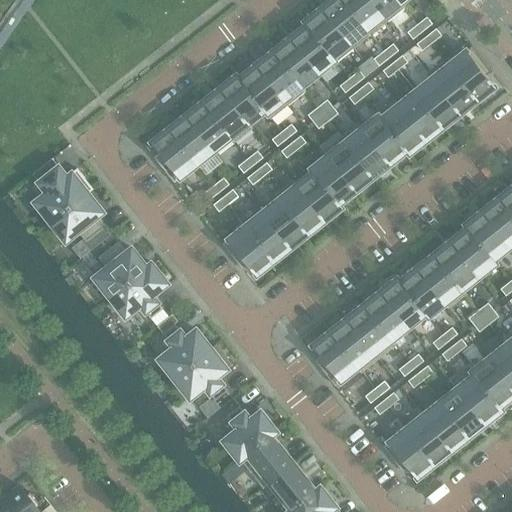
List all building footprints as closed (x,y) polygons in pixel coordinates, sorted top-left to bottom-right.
[(371,35),(343,0),(330,0),(322,7),(354,48),(371,35)] [(388,21),(370,0),(343,0),(371,35),(388,21)] [(405,8),(398,0),(370,0),(388,21),(405,8)] [(354,48),(322,7),(305,21),(337,62),(354,48)] [(423,31),(432,24),(427,17),(418,24),(423,31)] [(337,62),(305,21),(303,22),(306,25),(295,33),(293,30),(287,34),(318,74),(334,61),(336,62),(337,62)] [(413,39),(423,31),(418,24),(407,32),(413,39)] [(432,43),(441,36),(436,29),(427,36),(432,43)] [(318,74),(287,34),(281,39),(284,42),(273,51),(305,92),(306,91),(302,86),(318,74)] [(422,51),(432,43),(427,36),(416,44),(422,51)] [(389,58),(398,51),(393,44),(384,51),(389,58)] [(486,76),(492,72),(471,46),(466,50),(462,46),(445,59),(478,100),(495,86),(486,76)] [(305,92),(273,51),(261,60),(259,57),(253,62),(288,106),(305,92)] [(379,66),(389,58),(384,51),(373,59),(379,66)] [(399,70),(408,63),(402,56),(393,63),(399,70)] [(478,100),(445,59),(428,73),(461,113),(478,100)] [(288,106),(253,62),(248,66),(250,69),(239,77),(237,74),(236,75),(264,111),(271,119),(288,106)] [(388,78),(399,70),(393,63),(383,71),(388,78)] [(355,85),(365,78),(359,71),(350,78),(355,85)] [(461,113),(428,73),(427,74),(431,79),(415,91),(444,127),(461,113)] [(249,124),(264,111),(236,75),(219,89),(251,130),(252,128),(249,124)] [(345,93),(355,85),(350,78),(339,86),(345,93)] [(365,97),(374,89),(368,82),(359,89),(365,97)] [(251,130),(219,89),(202,102),(234,143),(251,130)] [(354,105),(365,97),(359,89),(349,98),(354,105)] [(444,127),(415,91),(398,104),(427,140),(444,127)] [(427,140),(398,104),(394,99),(377,113),(410,154),(427,140)] [(323,115),(333,107),(327,100),(317,108),(323,115)] [(234,143),(202,102),(185,116),(213,152),(230,138),(234,143)] [(328,121),(338,114),(333,107),(323,115),(328,121)] [(313,122),(323,115),(317,108),(308,115),(313,122)] [(410,154),(377,113),(376,114),(377,116),(362,128),(358,123),(393,167),(398,163),(395,160),(406,151),(408,155),(410,154)] [(318,129),(328,121),(323,115),(313,122),(318,129)] [(213,152),(185,116),(168,129),(196,165),(213,152)] [(393,167),(358,123),(341,137),(337,132),(373,178),(384,169),(386,172),(393,167)] [(286,139),(297,131),(291,124),(281,132),(286,139)] [(196,165),(168,129),(151,143),(159,153),(154,157),(163,169),(169,165),(179,179),(196,165)] [(277,147),(286,139),(281,132),(272,140),(277,147)] [(373,178),(337,132),(320,146),(358,195),(364,190),(362,187),(373,178)] [(296,151),(306,143),(301,136),(290,144),(296,151)] [(287,158),(296,151),(290,144),(281,151),(287,158)] [(358,195),(320,146),(319,146),(327,156),(310,169),(341,208),(342,207),(340,204),(350,196),(353,199),(358,195)] [(253,166),(263,158),(257,151),(247,159),(253,166)] [(243,174),(253,166),(247,159),(238,167),(243,174)] [(262,178),(272,170),(267,163),(256,171),(262,178)] [(50,222),(92,189),(77,169),(66,177),(58,166),(39,182),(47,192),(35,202),(50,222)] [(341,208),(310,169),(312,172),(297,185),(293,180),(292,181),(324,222),(341,208)] [(253,185),(262,178),(256,171),(247,178),(253,185)] [(219,193),(229,185),(224,178),(213,186),(219,193)] [(324,222),(292,181),(275,194),(307,235),(324,222)] [(210,200),(219,193),(213,186),(204,193),(210,200)] [(511,187),(499,197),(511,213),(511,187)] [(98,216),(103,212),(88,193),(93,189),(92,189),(50,222),(66,241),(78,232),(86,242),(106,226),(98,216)] [(228,205),(238,197),(233,189),(222,198),(228,205)] [(307,235),(275,194),(278,199),(261,212),(290,248),(307,235)] [(511,213),(499,197),(482,210),(511,247),(511,246),(511,213)] [(219,212),(228,205),(222,198),(213,205),(219,212)] [(511,247),(482,210),(465,224),(497,263),(495,260),(511,247)] [(290,248),(261,212),(245,226),(273,262),(290,248)] [(497,263),(465,224),(464,225),(467,228),(456,236),(454,233),(448,237),(479,277),(497,263)] [(273,262),(245,226),(222,244),(242,269),(248,265),(256,275),(273,262)] [(479,277),(448,237),(442,242),(445,245),(433,254),(466,295),(462,290),(479,277)] [(110,297),(152,264),(151,263),(146,267),(131,248),(126,252),(118,242),(98,257),(106,268),(94,277),(110,297)] [(466,295),(433,254),(422,263),(420,260),(414,265),(448,309),(466,295)] [(152,295),(167,283),(152,264),(110,297),(125,317),(140,305),(151,319),(163,309),(152,295)] [(448,309),(414,265),(408,269),(411,272),(400,281),(398,277),(396,278),(427,318),(444,304),(448,309)] [(427,318),(396,278),(379,292),(408,328),(425,315),(427,318)] [(506,296),(511,291),(511,282),(511,281),(500,289),(506,296)] [(408,328),(379,292),(363,305),(395,346),(396,345),(392,340),(408,328)] [(484,318),(493,310),(488,303),(478,310),(484,318)] [(395,346),(363,305),(346,319),(378,359),(395,346)] [(474,325),(484,318),(478,310),(468,318),(474,325)] [(489,324),(499,317),(493,310),(484,318),(489,324)] [(170,323),(176,319),(172,314),(166,319),(170,323)] [(479,332),(489,324),(484,318),(474,325),(479,332)] [(378,359),(346,319),(329,332),(361,373),(378,359)] [(174,379),(216,345),(211,348),(196,330),(185,338),(175,324),(163,334),(173,347),(159,359),(174,379)] [(447,343),(458,334),(452,327),(442,336),(447,343)] [(361,373),(329,332),(311,346),(320,356),(315,360),(335,386),(357,368),(361,373)] [(438,350),(447,343),(442,336),(432,343),(438,350)] [(456,354),(467,346),(461,339),(451,347),(456,354)] [(217,377),(232,365),(216,345),(174,379),(190,398),(204,387),(215,400),(227,391),(217,377)] [(447,361),(456,354),(451,347),(442,354),(447,361)] [(511,353),(507,347),(489,361),(511,389),(511,353)] [(413,369),(424,361),(418,354),(408,362),(413,369)] [(511,389),(489,361),(473,373),(469,367),(467,368),(501,411),(503,410),(500,407),(511,398),(511,400),(511,389)] [(404,377),(413,369),(408,362),(399,370),(404,377)] [(422,381),(433,373),(427,366),(417,374),(422,381)] [(501,411),(467,368),(450,381),(456,388),(484,424),(501,411)] [(413,388),(422,381),(417,374),(408,381),(413,388)] [(379,396),(390,388),(384,381),(374,389),(379,396)] [(484,424),(456,388),(439,402),(467,438),(484,424)] [(370,403),(379,396),(374,389),(365,396),(370,403)] [(389,408),(399,399),(394,392),(383,401),(389,408)] [(379,415),(389,408),(383,401),(374,408),(379,415)] [(467,438),(439,402),(422,415),(450,451),(467,438)] [(239,461),(240,460),(271,436),(276,431),(260,411),(250,419),(239,406),(227,415),(238,429),(223,440),(239,461)] [(450,451),(422,415),(405,429),(434,465),(450,451)] [(434,465),(405,429),(383,446),(403,472),(408,468),(416,478),(434,465)] [(293,463),(271,436),(240,460),(262,488),(293,463)] [(315,491),(293,463),(262,488),(263,488),(270,483),(291,510),(315,491)] [(39,511),(35,506),(38,504),(30,493),(26,495),(19,486),(2,500),(12,511),(39,511)] [(331,511),(336,507),(320,487),(315,491),(291,510),(287,511),(331,511)] [(12,511),(2,500),(0,501),(0,511),(12,511)]
